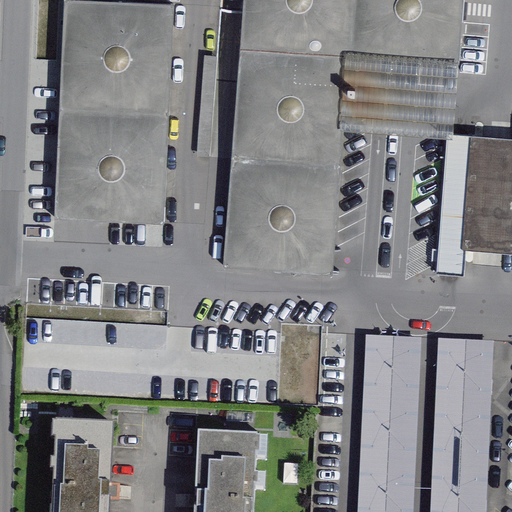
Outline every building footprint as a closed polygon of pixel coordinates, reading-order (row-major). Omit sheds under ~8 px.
[(173,2),(132,0),(63,0),(56,183),(55,213),(55,216),(164,221),(173,2)] [(244,0),(223,265),(332,274),(344,132),(350,54),(459,63),(463,0),(244,0)] [(459,63),(350,54),(344,132),(453,140),(459,63)] [(465,251),(475,137),(475,135),(447,133),(436,272),(464,274),(465,251)] [(511,139),(475,137),(465,251),(511,254),(511,139)] [(56,183),(40,183),(39,213),(55,213),(56,183)] [(413,511),(421,337),(366,335),(357,511),(413,511)] [(485,511),(494,341),(438,338),(430,511),(485,511)] [(110,511),(114,424),(55,422),(51,511),(110,511)] [(252,511),(256,436),(198,434),(194,511),(252,511)]
